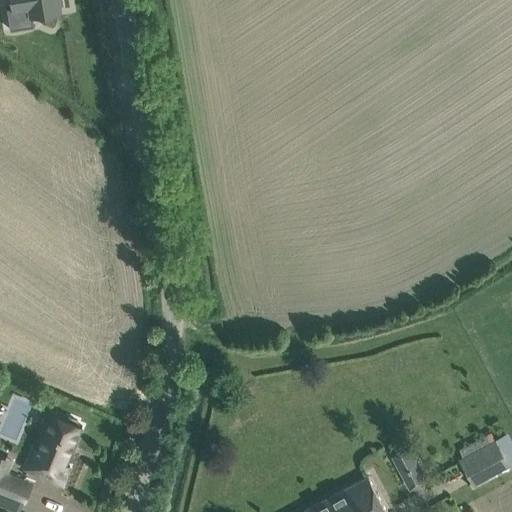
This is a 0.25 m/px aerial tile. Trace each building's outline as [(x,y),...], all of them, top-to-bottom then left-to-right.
[(12,0),(14,6),(7,7),(11,30),(35,26),(33,14),(60,9),(58,0),(12,0)] [(67,419),(48,411),(47,413),(55,416),(48,432),(40,429),(25,468),(63,484),(70,466),(66,465),(82,426),(77,423),(78,420),(69,417),(67,419)] [(496,440),(494,441),(460,460),(473,484),(510,464),(496,440)] [(411,488),(427,480),(409,446),(393,455),(411,488)] [(0,501),(11,475),(0,470),(0,501)] [(387,511),(368,476),(301,511),(387,511)]
